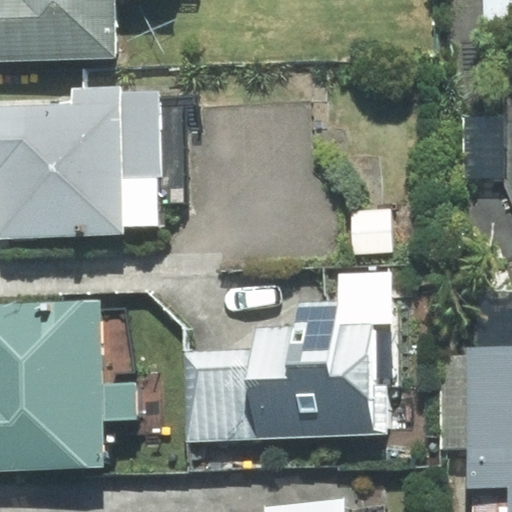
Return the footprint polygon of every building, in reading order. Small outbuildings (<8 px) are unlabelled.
[(174,4),(174,0),(0,0),(0,66),(13,67),(131,67),(131,3),(174,4)] [(511,0),(486,0),(486,24),(511,24),(511,0)] [(0,240),(174,236),(170,90),(84,92),(85,108),(0,109),(0,240)] [(407,209),(361,208),(359,262),(405,264),(407,209)] [(479,488),(511,488),(511,511),(511,286),(485,286),(482,356),(442,354),(438,456),(481,458),(479,488)] [(400,325),(353,325),(353,304),(298,305),(299,337),(266,337),(267,353),(194,354),(195,454),(401,451),(400,325)] [(0,474),(118,471),(113,305),(0,308),(0,474)] [(367,511),(366,501),(283,506),(283,511),(367,511)]
